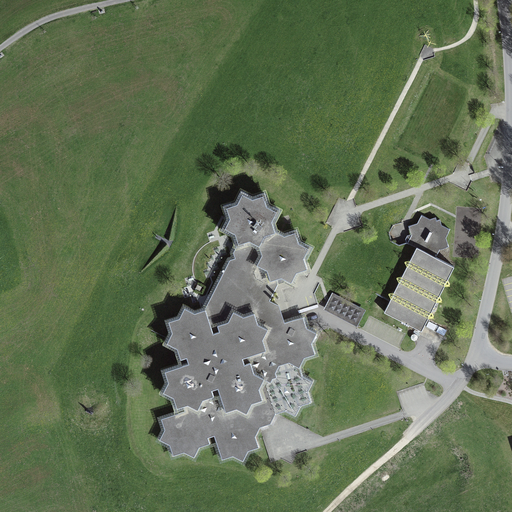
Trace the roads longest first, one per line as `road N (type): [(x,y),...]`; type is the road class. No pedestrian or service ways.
road 1 (residential): [(502,37),(507,167),(475,353),(458,386),(407,437)]
road 2 (track): [(0,51),(54,17),(129,0)]
